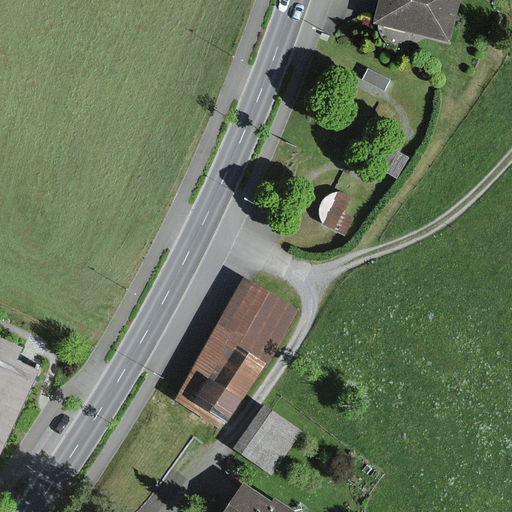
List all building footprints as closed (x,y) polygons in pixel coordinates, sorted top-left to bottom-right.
[(449,45),(458,0),(375,0),(369,28),(449,45)] [(293,315),(239,282),(168,397),(214,426),(238,387),(246,391),(293,315)] [(0,449),(36,371),(13,361),(19,348),(0,339),(0,449)] [(268,407),(243,445),(281,470),(306,431),(268,407)] [(273,501),(245,484),(227,511),(297,511),(299,509),(276,495),(273,501)]
